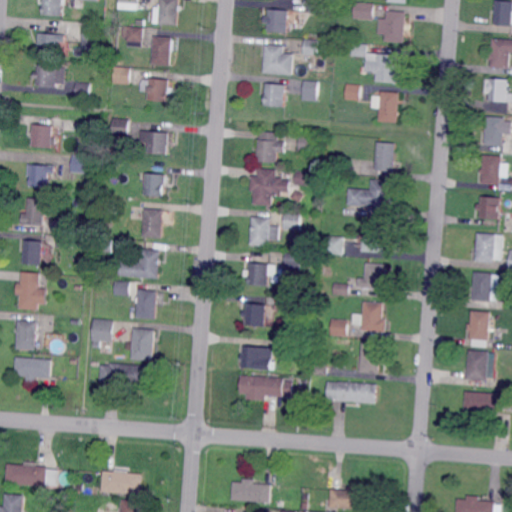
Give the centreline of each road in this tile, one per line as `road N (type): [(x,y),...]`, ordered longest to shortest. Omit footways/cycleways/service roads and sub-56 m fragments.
road 1 (residential): [(511,457),(0,418)]
road 2 (residential): [(453,0),(415,511)]
road 3 (residential): [(225,36),(193,416)]
